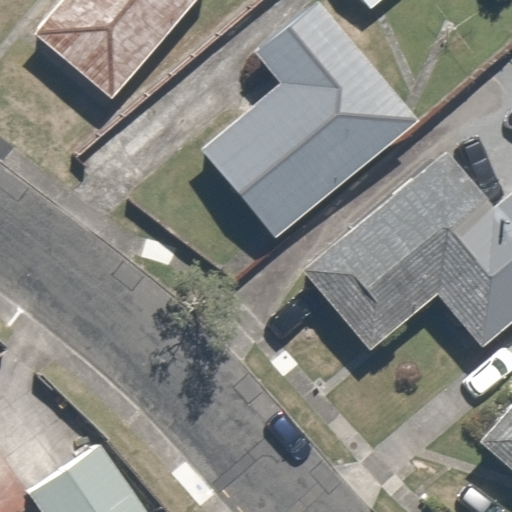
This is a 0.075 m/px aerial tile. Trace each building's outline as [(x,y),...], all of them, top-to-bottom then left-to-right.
[(124,99),(202,0),(60,0),(37,30),(124,99)] [(277,85),(201,140),(266,229),(416,119),(328,0),(314,0),(250,47),(277,85)] [(455,150),(307,265),(371,347),(438,295),(477,345),(511,317),(511,201),(502,209),(455,150)] [(511,397),(478,439),(511,467),(511,397)] [(149,511),(94,436),(22,489),(38,511),(149,511)]
